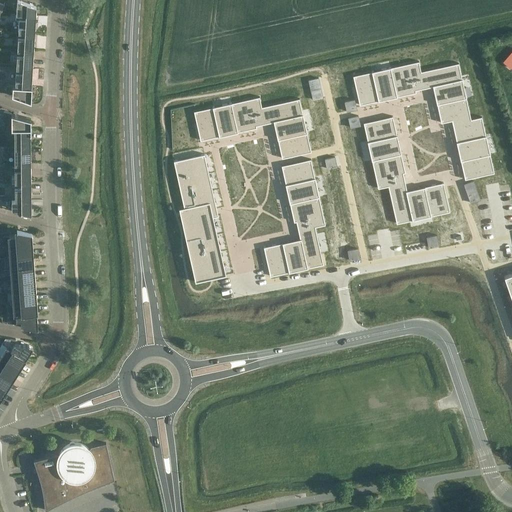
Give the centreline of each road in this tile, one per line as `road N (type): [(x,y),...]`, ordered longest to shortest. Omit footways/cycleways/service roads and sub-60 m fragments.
road 1 (tertiary): [(511,496),(497,486),(446,343),(432,329),(413,326),(258,358)]
road 2 (primary): [(144,283),(130,140),(133,0)]
